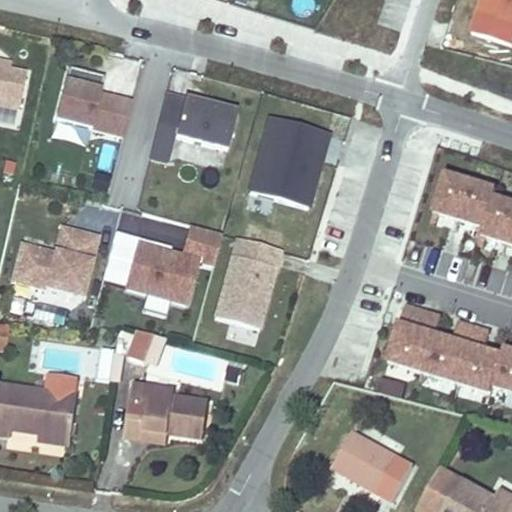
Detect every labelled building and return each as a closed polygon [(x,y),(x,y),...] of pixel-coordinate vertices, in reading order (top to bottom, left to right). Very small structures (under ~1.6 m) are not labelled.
[(511,0),(486,0),(479,31),(511,39),(511,0)] [(0,134),(13,138),(23,89),(1,84),(2,80),(0,79),(0,134)] [(61,95),(93,102),(95,92),(64,85),(61,95)] [(61,95),(56,94),(48,133),(115,148),(124,109),(93,102),(61,95)] [(228,116),(179,104),(169,145),(217,157),(228,116)] [(324,145),(268,129),(249,197),(305,212),(324,145)] [(96,176),(92,195),(108,198),(112,179),(96,176)] [(443,178),(431,218),(483,234),(481,240),(511,249),(511,209),(492,203),(495,194),(443,178)] [(134,244),(121,290),(186,309),(199,264),(214,269),(223,237),(188,228),(180,257),(134,244)] [(22,246),(14,282),(84,298),(97,239),(62,231),(57,254),(22,246)] [(285,254),(234,240),(213,314),(234,319),(232,327),(262,336),(285,254)] [(143,312),(166,317),(169,306),(145,301),(143,312)] [(407,309),(392,359),(494,392),(496,385),(511,390),(511,357),(502,354),(501,359),(481,353),(487,334),(460,325),(453,345),(432,338),(438,319),(407,309)] [(160,358),(164,348),(153,344),(155,338),(140,334),(130,361),(145,366),(149,354),(160,358)] [(155,370),(160,358),(149,354),(145,366),(155,370)] [(119,376),(121,358),(115,356),(112,375),(119,376)] [(380,382),(379,398),(404,399),(405,384),(380,382)] [(72,440),(78,397),(0,386),(0,437),(11,439),(12,432),(40,436),(72,440)] [(126,440),(143,442),(145,432),(168,435),(203,441),(209,405),(174,399),(175,393),(133,387),(126,440)] [(426,424),(428,416),(416,411),(413,420),(426,424)] [(168,435),(145,432),(143,442),(167,445),(168,435)] [(72,440),(40,436),(39,442),(71,447),(72,440)] [(378,497),(398,461),(352,436),(332,472),(378,497)] [(511,511),(511,499),(500,492),(495,501),(462,483),(445,511),(511,511)]
